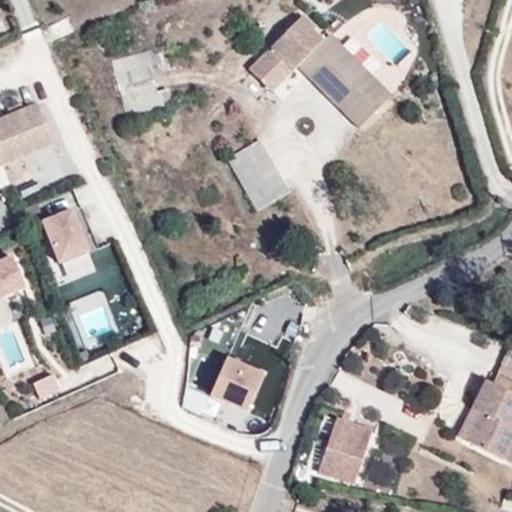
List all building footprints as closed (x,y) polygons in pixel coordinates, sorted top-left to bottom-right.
[(359,128),(391,97),(329,35),(323,41),(301,19),(249,70),(271,92),(297,66),(359,128)] [(388,65),(407,55),(387,19),(369,29),(388,65)] [(157,92),(150,67),(160,64),(160,61),(151,52),(114,61),(127,116),(172,105),(168,90),(157,92)] [(0,167),(2,166),(53,145),(37,105),(0,119),(0,167)] [(290,193),(259,141),(227,160),(258,212),(290,193)] [(2,166),(0,167),(0,189),(10,185),(2,166)] [(89,252),(72,211),(43,223),(59,264),(89,252)] [(0,299),(26,289),(13,258),(0,263),(0,299)] [(511,348),(510,348),(503,366),(511,369),(511,348)] [(248,411),(264,374),(227,359),(212,395),(248,411)] [(53,371),(32,381),(40,399),(61,389),(53,371)] [(492,385),(486,382),(472,409),(481,413),(467,441),(507,461),(511,451),(511,382),(497,374),(492,385)] [(458,437),(467,441),(481,413),(472,409),(458,437)] [(371,431),(336,420),(318,473),(353,485),(371,431)]
